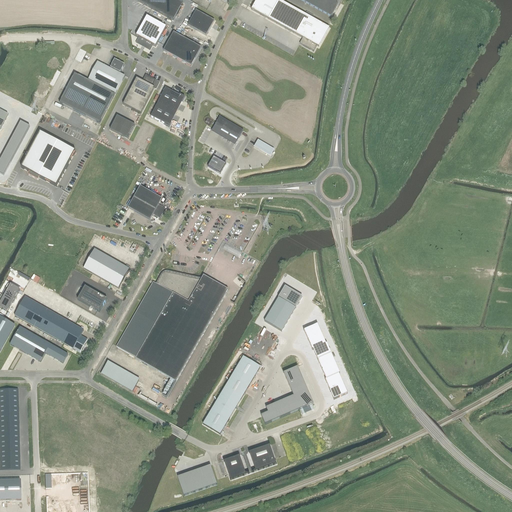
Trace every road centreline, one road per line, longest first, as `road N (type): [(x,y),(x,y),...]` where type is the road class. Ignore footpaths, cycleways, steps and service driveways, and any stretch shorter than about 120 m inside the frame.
road 1 (primary): [(341,248),(358,310),(396,384),(438,437),(511,496)]
road 2 (unclassified): [(239,442),(244,419),(286,352),(303,357),(322,404),(315,416),(259,436)]
road 3 (unclassified): [(239,442),(208,448),(84,374)]
road 4 (unclassified): [(158,244),(73,221),(43,199),(0,189)]
road 5 (unclassified): [(158,244),(84,374)]
road 6 (primary): [(378,0),(337,132)]
road 7 (unclassified): [(33,373),(38,511)]
